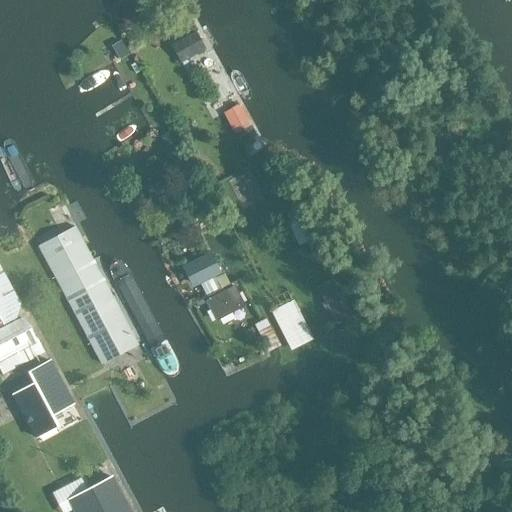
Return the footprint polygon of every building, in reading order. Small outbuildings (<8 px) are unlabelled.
[(133,336),(77,232),(41,251),(101,364),(110,359),(105,351),(133,336)] [(18,303),(0,268),(0,325),(14,318),(18,303)] [(235,287),(207,301),(216,317),(244,303),(235,287)] [(299,307),(278,317),(291,347),(313,337),(299,307)] [(0,330),(0,369),(2,374),(44,352),(37,338),(34,340),(22,319),(0,330)] [(34,383),(13,394),(36,437),(57,426),(52,415),(72,404),(49,361),(28,372),(34,383)] [(129,511),(111,477),(68,500),(74,511),(129,511)]
